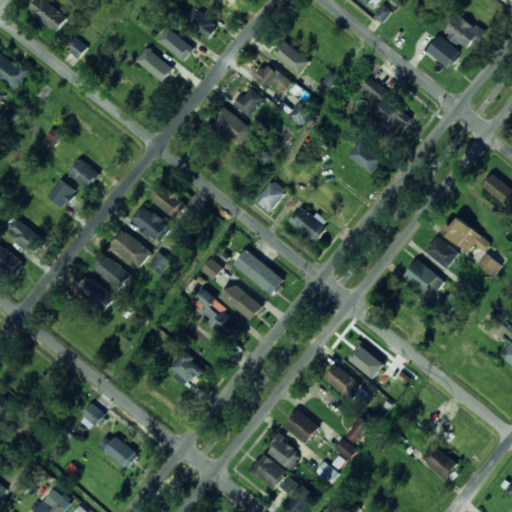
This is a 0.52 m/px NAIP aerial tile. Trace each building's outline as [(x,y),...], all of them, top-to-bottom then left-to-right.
[(57,32),(69,18),(46,0),(37,0),(29,10),(57,32)] [(238,3),(234,0),(206,0),(227,16),(238,3)] [(491,23),(501,5),(492,0),(473,0),(468,11),(491,23)] [(376,16),(383,22),(393,11),(385,5),(376,16)] [(183,23),(211,39),(220,23),(192,7),(183,23)] [(445,32),(468,49),(483,31),(460,13),(445,32)] [(294,31),(329,56),(340,40),(305,16),(294,31)] [(394,32),(408,43),(419,31),(405,19),(394,32)] [(160,39),(185,61),(195,49),(170,27),(160,39)] [(428,51),(450,69),(463,53),(441,36),(428,51)] [(89,47),(77,37),(67,49),(80,59),(89,47)] [(299,77),(312,62),(288,42),(275,57),(299,77)] [(0,75),(16,89),(29,73),(2,51),(0,53),(0,75)] [(145,68),(170,88),(185,70),(175,61),(171,65),(157,54),(145,68)] [(270,90),(273,86),(285,95),(294,83),(268,62),(255,78),(270,90)] [(389,91),(371,77),(361,90),(380,104),(389,91)] [(250,117),(265,99),(251,87),(236,105),(250,117)] [(0,104),(8,94),(0,88),(0,104)] [(412,116),(387,97),(371,119),(396,138),(412,116)] [(291,115),(302,124),(313,111),(302,102),(291,115)] [(214,128),(246,143),(254,126),(223,110),(214,128)] [(45,139),(55,146),(62,135),(53,128),(45,139)] [(383,159),(361,141),(349,156),(371,174),(383,159)] [(89,188),(100,174),(83,160),(71,174),(89,188)] [(485,186),(511,208),(511,187),(495,173),(485,186)] [(49,195),(64,208),(78,192),(63,179),(49,195)] [(288,194),(276,180),(257,199),(269,212),(288,194)] [(187,205),(164,183),(151,196),(174,218),(187,205)] [(315,202),(335,217),(348,200),(328,185),(315,202)] [(290,206),(298,212),(291,220),(317,242),(329,228),(295,199),(290,206)] [(51,232),(62,220),(40,202),(29,214),(51,232)] [(132,222),(160,242),(172,226),(144,206),(132,222)] [(485,251),(492,243),(459,216),(445,232),(471,253),(477,245),(485,251)] [(7,233),(36,254),(46,240),(17,219),(7,233)] [(140,268),(153,253),(125,229),(112,245),(140,268)] [(459,255),(439,236),(427,250),(447,268),(459,255)] [(0,267),(13,279),(25,265),(1,243),(0,244),(0,267)] [(236,264),(274,296),(287,280),(248,249),(236,264)] [(149,263),(161,273),(171,261),(159,251),(149,263)] [(95,267),(120,290),(132,276),(107,254),(95,267)] [(494,277),(503,265),(488,254),(479,265),(494,277)] [(224,268),(213,259),(203,269),(214,279),(224,268)] [(446,283),(420,259),(406,275),(431,298),(446,283)] [(105,312),(117,297),(91,277),(79,292),(105,312)] [(222,297),(253,321),(265,305),(234,282),(222,297)] [(246,329),(225,311),(212,326),(233,344),(246,329)] [(511,343),(502,355),(511,363),(511,343)] [(399,376),(352,344),(342,359),(389,391),(399,376)] [(192,385),(206,371),(187,351),(173,366),(192,385)] [(325,378),(351,399),(363,385),(337,364),(325,378)] [(0,415),(12,421),(20,405),(0,395),(0,415)] [(105,413),(93,404),(84,416),(96,425),(105,413)] [(308,444),(322,427),(300,409),(286,425),(308,444)] [(450,423),(436,411),(426,422),(441,434),(450,423)] [(350,435),(359,442),(374,426),(365,418),(350,435)] [(37,443),(49,428),(39,421),(28,435),(37,443)] [(129,469),(140,455),(112,432),(101,446),(129,469)] [(293,468),(304,451),(278,435),(267,452),(293,468)] [(350,446),(345,441),(338,449),(343,454),(350,446)] [(460,464),(434,444),(423,460),(449,479),(460,464)] [(275,490),(289,473),(265,452),(251,469),(275,490)] [(111,491),(121,479),(98,460),(88,472),(111,491)] [(339,471),(323,461),(316,474),(332,483),(339,471)] [(282,486),(289,493),(299,483),(291,476),(282,486)] [(0,499),(8,491),(0,483),(0,499)] [(287,505),(295,511),(307,511),(320,498),(305,485),(287,505)] [(65,511),(73,502),(56,489),(46,502),(49,504),(42,511),(65,511)] [(24,511),(13,500),(0,511),(24,511)]
